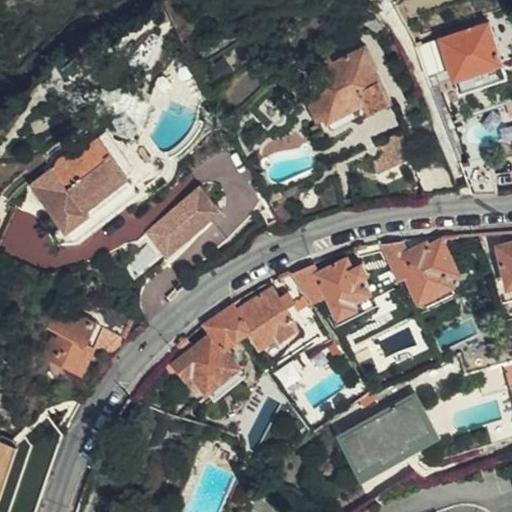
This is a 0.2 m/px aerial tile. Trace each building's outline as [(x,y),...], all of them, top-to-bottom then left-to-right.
[(429,88),(433,96),(457,88),(454,80),(504,63),(489,24),(441,40),(448,62),(439,65),(443,76),(445,82),(429,88)] [(441,40),(414,50),(427,81),(443,76),(439,65),(448,62),(441,40)] [(148,54),(138,46),(131,54),(141,62),(148,54)] [(391,102),(365,49),(332,65),(315,74),(298,82),(320,127),(364,107),(368,114),(391,102)] [(310,65),(315,74),(332,65),(327,56),(310,65)] [(509,79),(504,63),(454,80),(457,88),(502,71),(506,80),(509,79)] [(502,71),(457,88),(459,96),(506,80),(502,71)] [(267,131),(292,105),(279,93),(254,119),(267,131)] [(364,107),(320,127),(322,131),(324,134),(368,114),(364,107)] [(322,131),(314,134),(318,144),(327,141),(324,134),(322,131)] [(415,159),(403,132),(375,145),(378,153),(368,157),(365,159),(374,178),(415,159)] [(53,164),(27,184),(64,232),(88,214),(84,209),(88,206),(89,207),(123,181),(122,179),(127,176),(97,137),(68,156),(64,154),(59,155),(55,158),(53,164)] [(293,199),(296,197),(316,189),(325,185),(315,162),(322,159),(320,153),(331,148),(327,141),(318,144),(300,152),(302,157),(279,167),(293,199)] [(378,153),(375,145),(365,150),(368,157),(378,153)] [(425,197),(454,192),(439,158),(413,170),(425,197)] [(472,196),(499,195),(493,158),(459,163),(472,196)] [(151,227),(193,185),(185,177),(143,219),(151,227)] [(324,206),(316,189),(296,197),(302,213),(300,230),(343,218),(324,206)] [(167,259),(195,237),(219,212),(199,190),(144,236),(167,259)] [(252,198),(247,201),(245,208),(240,217),(250,237),(267,229),(252,198)] [(0,205),(0,237),(11,210),(0,205)] [(408,254),(402,243),(388,245),(384,246),(400,279),(409,275),(421,299),(451,285),(448,278),(458,273),(443,242),(429,248),(426,246),(408,254)] [(511,242),(498,246),(508,286),(511,285),(511,242)] [(317,275),(312,266),(296,274),(315,302),(328,295),(341,318),(358,310),(354,303),(373,294),(364,279),(369,275),(363,264),(353,268),(348,259),(317,275)] [(296,277),(282,287),(300,311),(313,301),(296,277)] [(238,312),(234,307),(219,316),(239,341),(249,333),(261,351),(277,340),(280,343),(301,329),(273,289),(238,312)] [(122,337),(131,320),(103,307),(95,327),(56,309),(47,329),(54,333),(44,359),(83,376),(94,351),(105,356),(122,337)] [(239,341),(219,316),(204,327),(210,335),(172,367),(182,379),(189,374),(206,393),(238,367),(225,351),(239,341)] [(238,367),(206,393),(214,403),(246,377),(238,367)] [(432,432),(413,399),(341,439),(360,472),(382,460),(384,464),(413,447),(411,444),(432,432)] [(39,501),(51,469),(20,459),(11,492),(39,501)]
